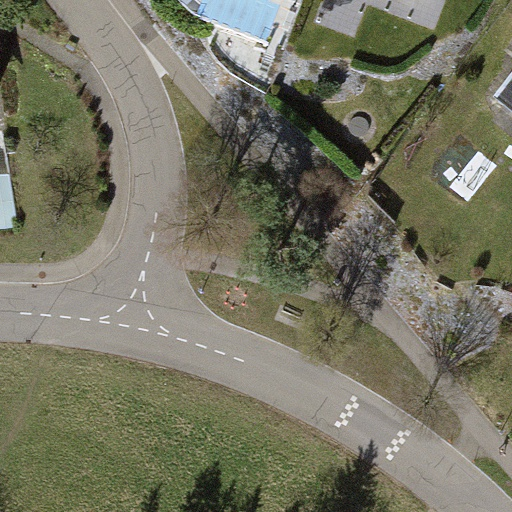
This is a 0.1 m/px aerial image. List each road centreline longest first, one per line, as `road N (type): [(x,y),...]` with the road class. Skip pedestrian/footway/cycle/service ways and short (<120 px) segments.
road 1 (residential): [(136,326),(306,383),(394,437),(482,511)]
road 2 (residential): [(79,0),(150,113),(158,216),(136,326)]
road 3 (residential): [(0,311),(136,326)]
